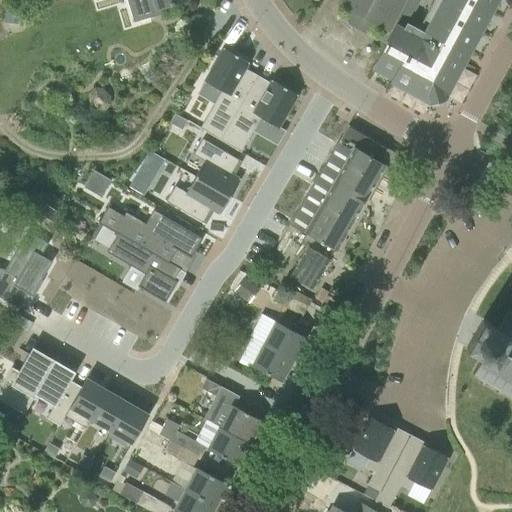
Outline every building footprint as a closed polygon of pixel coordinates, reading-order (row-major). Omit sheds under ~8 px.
[(133,0),(139,19),(158,13),(157,9),(186,0),(133,0)] [(388,31),(404,0),(340,0),(339,4),(355,13),(371,21),(388,31)] [(409,20),(420,0),(408,0),(401,15),(409,20)] [(433,0),(419,27),(469,54),(498,0),(433,0)] [(418,29),(406,23),(403,29),(396,25),(372,68),(392,79),(390,82),(432,104),(432,105),(444,102),(444,101),(469,54),(419,27),(418,29)] [(221,139),(257,76),(245,68),(249,62),(224,48),(205,81),(222,91),(200,127),(221,139)] [(270,83),(257,76),(221,139),(241,151),(261,118),(278,128),(297,95),(272,80),(270,83)] [(183,127),(187,120),(175,113),(171,120),(183,127)] [(348,125),(339,141),(321,171),(291,224),(307,233),(302,242),(307,245),(290,274),(312,287),(335,248),(336,250),(366,198),(369,199),(387,167),(379,162),(387,148),(348,125)] [(205,161),(196,177),(230,197),(240,179),(231,173),(239,160),(203,139),(194,154),(205,161)] [(101,196),(110,180),(94,171),(85,187),(101,196)] [(220,214),(230,197),(196,177),(186,192),(175,186),(166,201),(203,222),(210,209),(220,214)] [(118,233),(169,262),(176,250),(191,258),(203,238),(164,216),(163,218),(155,214),(148,225),(126,212),(123,215),(108,207),(99,221),(104,225),(118,233)] [(104,225),(96,240),(109,247),(118,233),(104,225)] [(36,290),(41,281),(42,280),(52,261),(41,255),(48,243),(28,231),(5,270),(0,267),(0,297),(19,308),(21,305),(31,287),(36,290)] [(169,262),(118,233),(109,247),(107,252),(145,274),(137,286),(165,302),(178,282),(174,280),(181,269),(169,262)] [(308,306),(278,290),(272,300),(303,316),(308,306)] [(483,319),(467,347),(482,356),(472,373),(482,379),(480,383),(483,385),(486,381),(498,388),(496,392),(499,394),(501,390),(511,395),(511,399),(511,401),(511,312),(508,310),(498,328),(483,319)] [(264,343),(293,359),(305,336),(276,321),(264,343)] [(264,343),(262,348),(252,365),(281,381),(293,359),(264,343)] [(215,358),(228,365),(233,355),(220,348),(215,358)] [(54,361),(53,361),(33,349),(19,373),(12,369),(0,390),(0,397),(25,412),(35,395),(54,361)] [(76,372),(54,359),(53,361),(54,361),(35,395),(54,406),(47,418),(59,425),(70,407),(81,387),(70,381),(76,372)] [(90,419),(107,390),(86,378),(81,387),(70,407),(90,419)] [(111,431),(128,402),(107,390),(90,419),(111,431)] [(132,443),(149,414),(128,402),(111,431),(132,443)] [(231,404),(220,426),(249,442),(261,420),(231,404)] [(381,491),(410,434),(394,426),(393,428),(370,417),(353,449),(369,458),(365,467),(374,471),(367,484),(380,491),(381,491)] [(159,435),(171,441),(200,455),(204,446),(189,438),(176,431),(179,425),(167,419),(159,435)] [(237,464),(249,442),(220,426),(208,448),(220,455),(237,464)] [(426,443),(410,434),(381,491),(380,491),(375,501),(389,508),(405,476),(431,490),(448,457),(425,445),(426,443)] [(193,467),(200,455),(171,441),(165,452),(178,459),(178,460),(193,467)] [(44,453),(54,458),(59,450),(49,444),(44,453)] [(94,461),(83,455),(78,464),(89,470),(94,461)] [(100,475),(110,481),(115,472),(104,466),(100,475)] [(215,505),(227,484),(227,483),(197,467),(186,488),(185,489),(215,505)] [(175,511),(211,511),(215,505),(185,489),(186,488),(172,481),(165,494),(178,502),(173,511),(175,511)] [(120,493),(137,503),(153,511),(168,511),(171,507),(125,483),(120,493)] [(345,511),(332,506),(329,511),(378,511),(361,503),(356,511),(345,511)]
